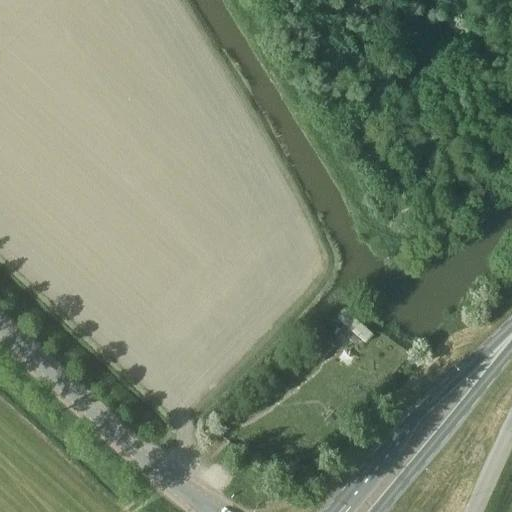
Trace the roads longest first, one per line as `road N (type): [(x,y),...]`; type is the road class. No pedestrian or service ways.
road 1 (tertiary): [(203,511),(0,330)]
road 2 (primary): [(511,334),(404,426),(334,511)]
road 3 (primary): [(375,511),(511,338)]
